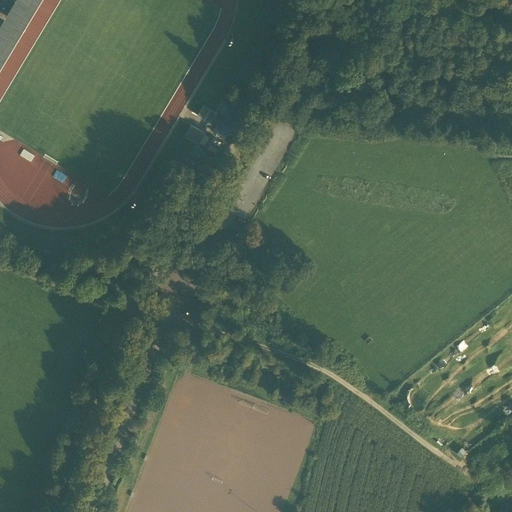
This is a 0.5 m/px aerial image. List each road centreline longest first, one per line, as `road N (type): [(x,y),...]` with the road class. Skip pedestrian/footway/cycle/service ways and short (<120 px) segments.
road 1 (unclassified): [(57,511),(137,306),(281,73)]
road 2 (track): [(137,306),(332,373),(449,459)]
